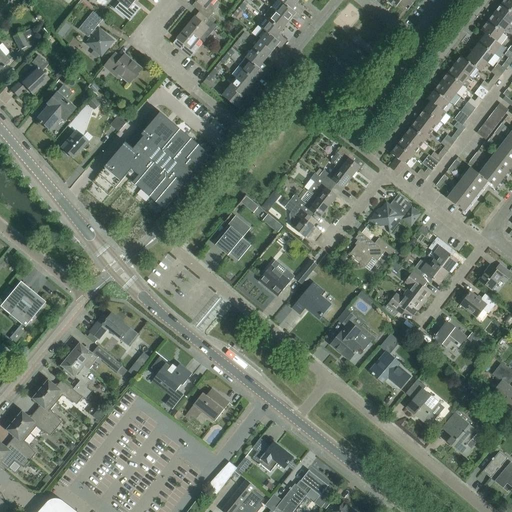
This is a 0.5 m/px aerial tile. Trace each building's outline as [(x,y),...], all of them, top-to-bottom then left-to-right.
[(117,0),(124,6),(119,12),(130,21),(141,8),(134,3),(136,0),(117,0)] [(209,3),(211,0),(195,0),(203,6),(199,11),(208,19),(216,9),(209,3)] [(300,16),(283,2),(279,0),(277,0),(272,8),(276,11),(289,22),(293,17),(297,20),(300,16)] [(296,5),(299,1),(297,0),(279,0),(283,2),(300,16),(304,11),(296,5)] [(408,10),(416,0),(401,0),(400,3),(408,10)] [(511,0),(504,0),(501,5),(511,13),(511,0)] [(242,11),(246,5),(243,2),(238,8),(242,11)] [(511,21),(511,13),(501,5),(495,13),(510,25),(511,21)] [(236,18),(242,11),(238,8),(233,15),(236,18)] [(289,22),(276,11),(272,8),(265,16),(269,19),(282,30),(289,22)] [(113,41),(99,30),(98,31),(95,29),(103,20),(93,12),(79,29),(88,37),(89,37),(91,39),(88,44),(102,55),(113,41)] [(510,25),(495,13),(488,22),(503,33),(510,25)] [(282,30),(269,19),(265,16),(258,25),(262,29),(262,28),(283,46),(287,41),(279,34),(282,30)] [(204,42),(217,26),(208,19),(204,24),(195,17),(186,27),(200,39),(204,42)] [(503,33),(488,22),(481,31),(484,32),(496,42),(497,42),(503,33)] [(196,44),(200,39),(186,27),(177,38),(187,46),(182,51),(191,58),(197,50),(200,47),(196,44)] [(60,28),(56,33),(61,37),(65,32),(60,28)] [(262,28),(262,29),(256,37),(259,40),(273,51),(277,46),(280,49),(283,46),(262,28)] [(501,45),(497,42),(496,42),(484,32),(477,41),(479,43),(494,54),(501,45)] [(28,46),(22,33),(13,37),(19,50),(28,46)] [(244,42),(249,36),(245,33),(240,39),(244,42)] [(238,48),(244,42),(240,39),(235,45),(238,48)] [(273,51),(259,40),(252,49),(266,60),(273,51)] [(494,54),(479,43),(473,51),(487,63),(494,54)] [(263,63),(266,60),(252,49),(245,57),(250,61),(267,75),(271,70),(263,63)] [(4,56),(0,50),(0,69),(3,67),(9,62),(8,60),(15,55),(11,51),(4,56)] [(230,58),(234,53),(231,50),(226,55),(230,58)] [(487,63),(473,51),(466,59),(466,60),(476,68),(480,72),(487,63)] [(141,69),(130,59),(125,55),(122,59),(115,54),(113,57),(109,62),(105,66),(117,76),(118,74),(130,83),(135,77),(141,69)] [(224,65),(230,58),(226,55),(221,62),(224,65)] [(476,68),(466,60),(466,59),(461,55),(460,56),(461,56),(455,65),(470,76),(476,68)] [(48,79),(41,71),(47,63),(38,56),(30,65),(34,68),(11,89),(17,96),(26,88),(32,94),(48,79)] [(267,75),(250,61),(245,57),(238,66),(243,70),(256,81),(261,75),(264,78),(267,75)] [(470,76),(455,65),(448,74),(463,85),(470,76)] [(215,75),(220,69),(217,66),(212,72),(215,75)] [(256,81),(243,70),(238,66),(231,74),(236,78),(249,89),(256,81)] [(210,81),(215,75),(212,72),(207,78),(210,81)] [(463,85),(448,74),(441,82),(456,93),(463,85)] [(249,89),(236,78),(229,87),(242,98),(245,94),(248,97),(253,91),(249,89)] [(456,93),(441,82),(435,91),(449,102),(456,93)] [(74,108),(66,102),(72,93),(62,85),(56,93),(47,103),(49,105),(37,119),(39,121),(38,123),(39,124),(41,122),(49,130),(63,113),(67,116),(74,108)] [(239,101),(242,98),(229,87),(222,95),(240,110),(244,105),(239,101)] [(449,102),(435,91),(428,99),(431,102),(443,111),(449,102)] [(511,101),(505,96),(503,99),(511,106),(511,101)] [(476,109),(482,100),(478,97),(475,101),(471,98),(468,103),(476,109)] [(95,98),(88,103),(94,110),(100,105),(95,98)] [(446,113),(443,111),(431,102),(425,110),(440,122),(446,113)] [(469,117),(476,109),(468,103),(461,111),(469,117)] [(509,110),(500,103),(497,108),(506,115),(509,110)] [(82,137),(87,121),(91,111),(86,106),(68,125),(75,132),(61,148),(63,150),(63,152),(68,156),(70,156),(72,158),(79,150),(81,147),(83,148),(86,149),(89,146),(88,144),(89,143),(82,137)] [(506,115),(497,108),(494,112),(502,119),(506,115)] [(443,124),(440,122),(425,110),(418,119),(433,130),(436,133),(443,124)] [(463,126),(469,117),(461,111),(455,120),(458,122),(463,126)] [(93,181),(92,181),(109,196),(110,195),(126,175),(165,208),(187,183),(187,182),(192,177),(210,155),(176,126),(176,125),(161,112),(160,113),(163,115),(138,144),(141,147),(123,167),(113,158),(93,181)] [(502,119),(494,112),(490,116),(499,123),(502,119)] [(119,131),(127,123),(120,114),(112,125),(119,131)] [(499,123),(490,116),(487,120),(496,127),(499,123)] [(433,130),(418,119),(411,127),(426,139),(433,130)] [(496,127),(487,120),(484,124),(492,131),(496,127)] [(466,128),(463,126),(458,122),(455,126),(458,129),(455,133),(459,137),(466,128)] [(498,135),(505,126),(502,123),(495,133),(498,135)] [(492,131),(484,124),(480,129),(489,135),(492,131)] [(426,139),(411,127),(404,136),(420,148),(426,139)] [(489,135),(480,129),(477,133),(486,140),(489,135)] [(496,188),(511,167),(511,131),(479,174),(471,168),(447,198),(467,213),(465,211),(488,181),(496,188)] [(420,148),(404,136),(398,145),(413,156),(420,148)] [(490,146),(493,141),(490,139),(486,144),(485,142),(481,147),(484,150),(488,145),(490,146)] [(413,156),(398,145),(391,153),(397,158),(401,161),(406,165),(413,156)] [(360,167),(351,160),(354,155),(343,146),(337,154),(341,157),(335,165),(352,178),(360,167)] [(473,165),(480,155),(477,153),(469,162),(473,165)] [(423,164),(428,168),(432,171),(439,163),(429,155),(423,164)] [(394,171),(401,161),(397,158),(389,167),(394,171)] [(451,172),(459,163),(456,160),(448,170),(451,172)] [(399,175),(406,165),(401,161),(394,171),(399,175)] [(352,178),(335,165),(329,174),(323,170),(319,176),(331,185),(334,181),(344,188),(352,178)] [(337,197),(328,189),(331,185),(319,176),(315,172),(310,178),(315,182),(307,191),(313,195),(329,207),(337,197)] [(440,187),(447,178),(444,175),(436,185),(440,187)] [(276,189),(271,196),(277,201),(282,194),(276,189)] [(420,214),(410,207),(412,205),(399,194),(390,205),(387,203),(382,209),(379,209),(378,209),(370,220),(378,226),(381,223),(389,222),(394,226),(389,233),(390,233),(403,217),(412,224),(420,214)] [(313,195),(306,204),(294,195),(290,201),(308,215),(311,211),(321,218),(329,207),(313,195)] [(247,196),(242,202),(254,213),(259,207),(247,196)] [(308,221),(311,217),(308,215),(290,201),(285,207),(296,216),(290,225),(295,228),(294,228),(306,237),(306,236),(308,238),(312,232),(311,231),(314,226),(308,221)] [(243,238),(247,233),(232,220),(220,235),(223,237),(216,245),(228,255),(230,253),(239,261),(251,245),(243,238)] [(395,251),(379,238),(375,243),(368,238),(360,232),(355,238),(360,242),(349,255),(352,257),(351,258),(353,259),(354,259),(363,266),(371,257),(377,262),(385,252),(390,256),(395,251)] [(413,237),(409,241),(415,246),(418,243),(416,242),(417,240),(413,237)] [(457,261),(448,253),(452,248),(437,237),(430,246),(437,251),(435,253),(438,255),(434,261),(448,272),(457,261)] [(301,284),(317,265),(311,260),(295,279),(301,284)] [(439,284),(448,272),(434,261),(429,267),(426,264),(425,266),(419,262),(413,270),(427,281),(430,276),(439,284)] [(491,290),(503,275),(509,279),(511,275),(511,273),(500,264),(496,269),(492,265),(480,281),(491,290)] [(265,273),(259,280),(259,281),(262,278),(268,284),(266,286),(266,287),(269,284),(273,288),(271,290),(278,296),(285,289),(291,282),(295,277),(290,273),(286,278),(272,265),(265,273)] [(430,293),(423,287),(428,282),(426,281),(427,281),(413,270),(413,271),(405,282),(410,286),(406,291),(423,305),(427,300),(426,299),(430,293)] [(47,305),(44,303),(45,302),(20,281),(13,290),(8,286),(0,296),(5,300),(0,305),(0,306),(24,327),(26,325),(29,327),(47,305)] [(331,305),(320,296),(323,292),(313,283),(302,296),(303,297),(300,299),(294,307),(293,308),(300,314),(301,313),(306,306),(309,309),(309,310),(319,318),(321,316),(322,316),(324,314),(331,305)] [(419,310),(423,305),(406,291),(401,298),(396,294),(388,304),(394,309),(402,315),(406,310),(413,315),(418,309),(419,310)] [(489,314),(497,303),(493,300),(485,294),(481,300),(471,292),(470,293),(469,293),(468,295),(461,305),(469,311),(477,317),(483,309),(489,314)] [(347,327),(351,322),(356,317),(347,309),(338,320),(347,326),(347,327)] [(138,333),(137,334),(112,314),(104,323),(100,319),(90,332),(99,339),(108,328),(129,345),(137,334),(138,335),(138,334),(138,333)] [(357,335),(360,330),(351,322),(347,327),(347,326),(332,344),(350,359),(355,354),(356,352),(360,347),(364,351),(369,345),(357,335)] [(466,337),(447,322),(442,329),(440,328),(436,334),(437,335),(435,338),(442,343),(447,347),(452,341),(459,346),(461,344),(466,337)] [(484,341),(472,332),(467,339),(479,348),(484,341)] [(399,363),(387,352),(398,339),(391,334),(380,346),(386,352),(384,355),(370,371),(372,373),(372,374),(374,375),(375,375),(383,382),(389,375),(394,379),(393,381),(401,388),(410,377),(397,366),(399,363)] [(97,358),(93,354),(80,343),(71,354),(90,369),(94,364),(93,363),(97,358)] [(94,352),(118,372),(123,366),(99,346),(94,352)] [(90,370),(90,369),(71,354),(62,366),(65,368),(63,370),(69,375),(71,373),(74,376),(75,376),(81,381),(74,389),(86,398),(92,391),(87,387),(87,384),(90,380),(86,377),(91,371),(90,370)] [(160,356),(152,367),(156,370),(155,371),(156,376),(168,386),(164,391),(171,397),(167,402),(173,407),(172,409),(172,410),(184,395),(178,389),(182,384),(183,385),(193,373),(180,363),(179,365),(177,367),(176,368),(173,365),(174,365),(173,364),(173,365),(161,356),(160,356)] [(137,360),(128,371),(134,377),(144,365),(137,360)] [(511,388),(508,386),(511,380),(511,372),(508,369),(501,364),(492,375),(502,382),(493,393),(509,406),(511,407),(511,388)] [(83,397),(62,380),(58,385),(54,385),(49,381),(46,384),(45,383),(41,388),(42,388),(42,390),(57,402),(63,395),(77,404),(83,397)] [(429,413),(439,402),(433,397),(432,398),(423,390),(425,387),(417,380),(408,391),(416,397),(409,406),(417,412),(415,414),(423,420),(429,425),(435,418),(431,415),(431,414),(429,413)] [(469,382),(461,384),(463,392),(472,389),(469,382)] [(215,421),(230,403),(212,389),(207,395),(203,393),(185,416),(189,419),(191,416),(196,419),(203,411),(215,421)] [(51,410),(57,402),(42,390),(41,391),(40,390),(36,394),(37,395),(34,398),(40,403),(40,406),(36,411),(57,429),(59,426),(62,422),(51,410)] [(96,410),(91,417),(98,422),(103,416),(96,410)] [(57,429),(36,411),(32,416),(28,417),(23,412),(20,415),(19,414),(15,419),(16,420),(16,421),(31,434),(37,426),(51,436),(57,429)] [(477,443),(471,438),(477,431),(455,413),(443,428),(453,436),(448,442),(466,456),(477,443)] [(25,441),(31,434),(16,421),(15,422),(14,421),(10,426),(11,427),(8,430),(14,434),(14,438),(10,443),(31,460),(36,453),(25,441)] [(274,442),(270,448),(259,439),(253,447),(258,452),(254,457),(261,463),(260,464),(261,465),(262,464),(271,471),(278,462),(285,468),(293,457),(274,442)] [(31,460),(10,443),(6,447),(0,442),(0,461),(8,468),(15,460),(25,467),(31,460)] [(71,442),(67,447),(72,452),(76,447),(71,442)] [(511,486),(511,463),(507,459),(508,458),(500,451),(494,458),(493,457),(492,459),(493,460),(483,471),(491,478),(492,476),(501,483),(499,485),(508,492),(511,486)] [(59,458),(54,463),(59,467),(64,462),(59,458)] [(217,494),(237,468),(232,464),(231,464),(229,462),(208,486),(217,494)] [(242,472),(237,468),(234,472),(239,476),(242,472)] [(322,508),(327,501),(331,495),(325,490),(329,485),(328,485),(310,471),(309,470),(301,481),(302,481),(298,486),(295,484),(291,490),(289,488),(288,490),(289,491),(282,500),(274,494),(265,505),(274,511),(277,507),(283,511),(293,511),(308,494),(306,492),(309,487),(320,496),(315,503),(322,508)] [(52,478),(48,475),(44,480),(47,483),(52,478)] [(251,511),(254,511),(259,506),(253,501),(239,489),(233,496),(222,510),(224,511),(242,511),(246,508),(251,511)] [(259,494),(256,498),(264,504),(269,498),(261,491),(259,494)] [(0,511),(3,511),(8,507),(0,499),(0,511)] [(355,511),(353,510),(352,509),(350,511),(344,506),(345,504),(344,503),(339,509),(333,504),(333,505),(327,511),(355,511)]
